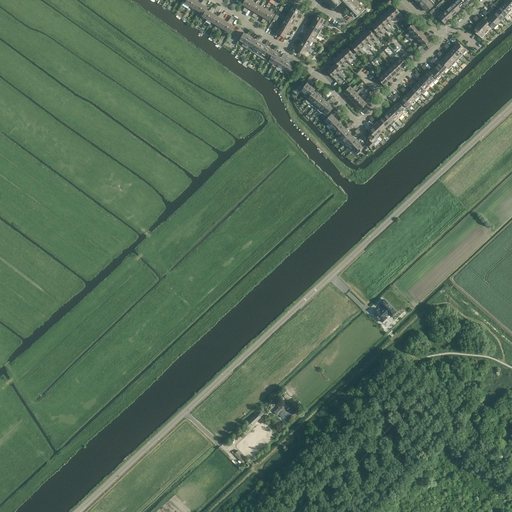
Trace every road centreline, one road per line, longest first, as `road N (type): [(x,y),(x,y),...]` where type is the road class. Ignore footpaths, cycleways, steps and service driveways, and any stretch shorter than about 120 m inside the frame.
road 1 (tertiary): [(77,511),(511,107)]
road 2 (residential): [(305,64),(358,123),(441,41),(441,31)]
